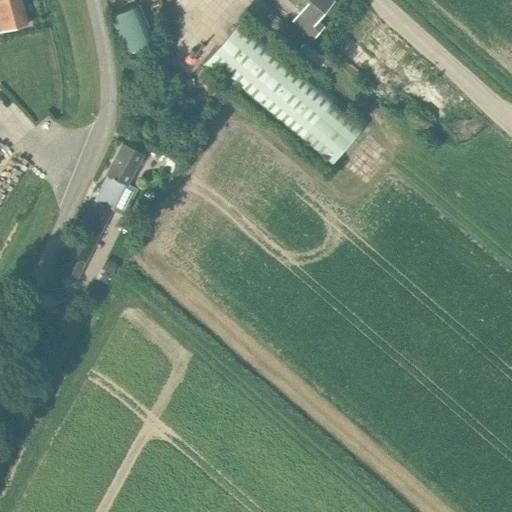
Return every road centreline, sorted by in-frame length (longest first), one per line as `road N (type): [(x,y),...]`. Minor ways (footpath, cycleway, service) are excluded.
road 1 (residential): [(0,354),(102,137),(107,76),(92,0)]
road 2 (unclassified): [(511,118),(378,0)]
